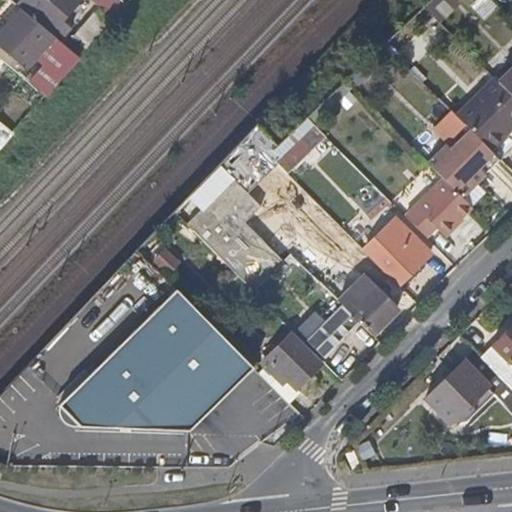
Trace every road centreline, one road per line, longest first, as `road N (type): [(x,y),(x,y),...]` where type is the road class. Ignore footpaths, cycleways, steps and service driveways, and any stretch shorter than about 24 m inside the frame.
road 1 (residential): [(269,511),(275,493),(511,253)]
road 2 (unknown): [(312,456),(240,468),(38,451)]
road 3 (secondary): [(290,511),(489,490)]
